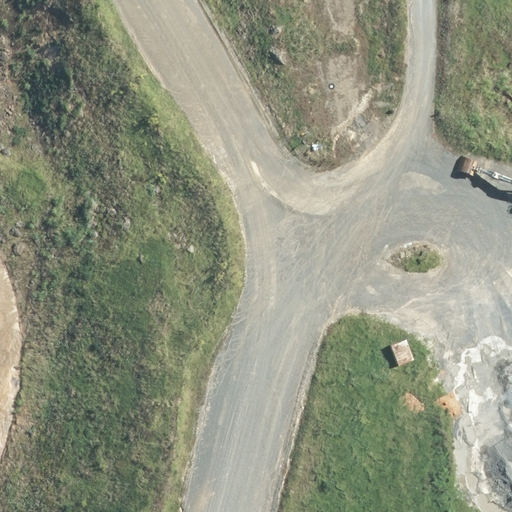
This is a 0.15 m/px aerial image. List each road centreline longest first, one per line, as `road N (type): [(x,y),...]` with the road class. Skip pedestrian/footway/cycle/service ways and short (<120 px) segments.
road 1 (track): [(215,511),(246,322),(319,184),(408,137),(511,160)]
road 2 (track): [(408,0),(408,137)]
